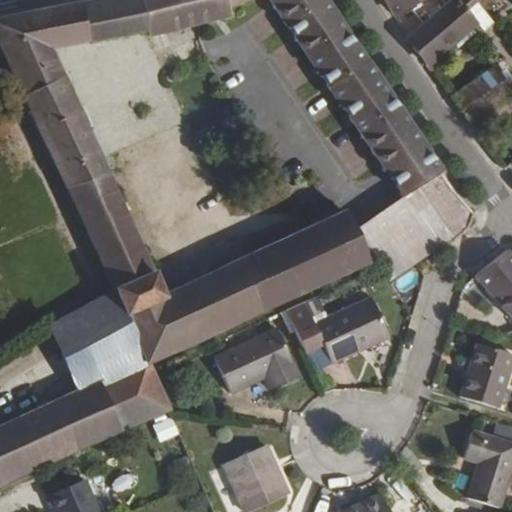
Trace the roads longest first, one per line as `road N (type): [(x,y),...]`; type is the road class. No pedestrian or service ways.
road 1 (unclassified): [(362,0),(508,221)]
road 2 (residential): [(382,425),(449,286),(508,221)]
road 3 (residential): [(382,425),(361,400),(328,401),(313,418),(311,441),(336,468)]
